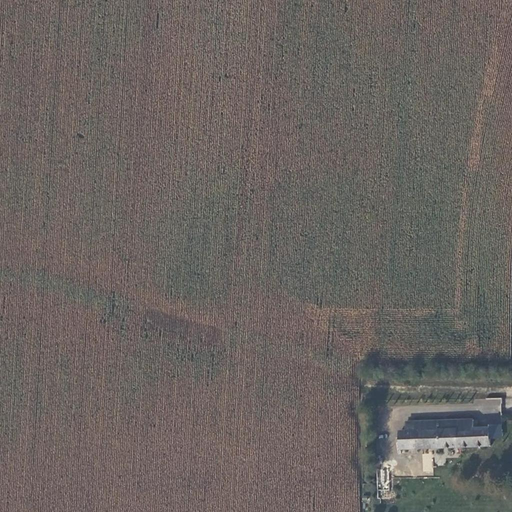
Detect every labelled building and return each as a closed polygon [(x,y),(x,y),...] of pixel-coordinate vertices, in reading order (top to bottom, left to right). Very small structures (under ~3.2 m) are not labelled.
[(486,442),(485,424),(469,424),(469,415),(452,416),(453,443),(486,442)] [(397,446),(453,443),(452,416),(410,418),(411,427),(402,427),(396,427),(397,446)] [(411,427),(410,418),(402,418),(402,427),(411,427)] [(433,453),(423,452),(422,474),(432,475),(433,453)] [(389,469),(378,469),(377,497),(388,497),(389,469)]
